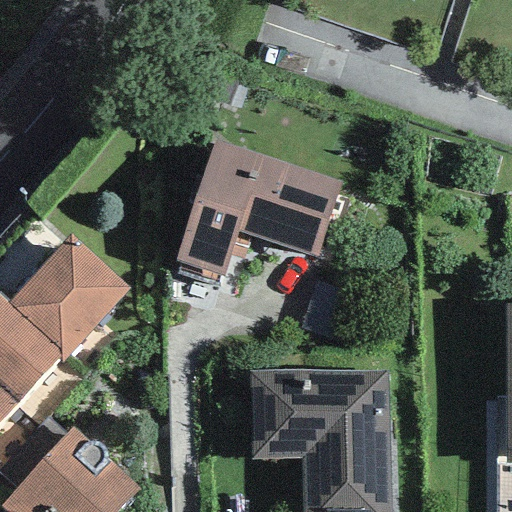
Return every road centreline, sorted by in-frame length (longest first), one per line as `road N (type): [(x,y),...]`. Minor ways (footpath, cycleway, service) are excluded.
road 1 (residential): [(511,120),(270,45)]
road 2 (tertiary): [(0,158),(121,0)]
